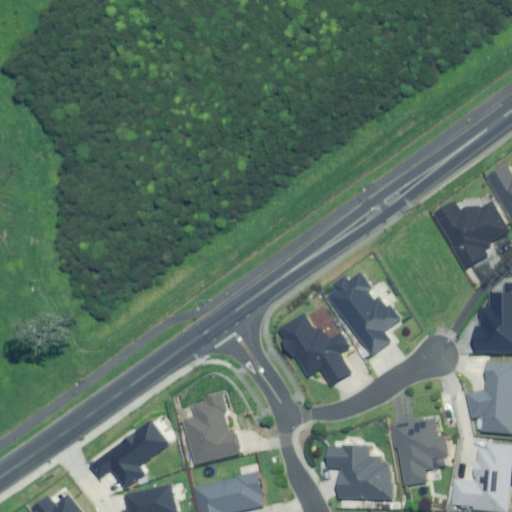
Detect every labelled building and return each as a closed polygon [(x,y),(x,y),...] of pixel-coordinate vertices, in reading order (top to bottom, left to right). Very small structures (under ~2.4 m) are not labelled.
[(511,168),(506,172),(495,178),(511,207),(511,168)] [(489,210),(487,209),(486,209),(484,208),(483,208),(481,208),(480,208),(478,208),(477,208),(475,208),(473,208),(472,209),(470,209),(469,209),(467,210),(466,211),(465,209),(462,203),(441,215),(470,270),(494,257),(489,248),(511,235),(511,225),(501,204),(489,210)] [(378,288),(368,275),(357,283),(353,276),(339,285),(343,292),(334,299),(374,357),(395,342),(388,332),(405,320),(396,307),(392,310),(385,298),(379,302),(372,292),(378,288)] [(511,285),(510,285),(510,295),(495,295),(495,310),(485,310),(485,328),(479,328),(479,352),(511,352),(511,285)] [(312,316),(286,331),(290,339),(287,341),(296,358),(300,356),(312,376),(326,368),(336,386),(357,374),(345,354),(357,346),(349,333),(335,342),(328,330),(322,333),(312,316)] [(511,363),(493,363),(491,394),(473,393),(480,432),(511,433),(511,363)] [(234,411),(229,395),(212,400),(213,404),(198,408),(201,418),(188,422),(200,466),(246,453),(240,431),(234,433),(229,412),(234,411)] [(177,443),(159,418),(95,463),(105,476),(117,468),(130,485),(150,471),(146,466),(177,443)] [(445,436),(442,419),(396,425),(400,449),(403,449),(409,488),(430,485),(428,471),(439,469),(437,458),(453,456),(450,435),(445,436)] [(511,511),(511,447),(492,445),(492,452),(482,451),(480,483),(458,481),(456,506),(478,508),(477,510),(500,511),(511,511)] [(374,458),(375,448),(335,447),(334,470),(345,470),(344,500),(396,502),(398,459),(374,458)] [(245,511),(272,506),(265,474),(199,490),(204,511),(245,511)] [(183,511),(177,482),(130,493),(133,507),(126,509),(126,511),(183,511)] [(91,511),(75,491),(62,501),(56,493),(37,507),(40,511),(91,511)]
